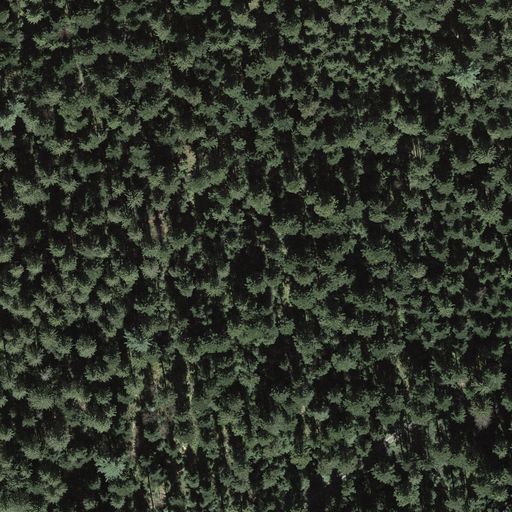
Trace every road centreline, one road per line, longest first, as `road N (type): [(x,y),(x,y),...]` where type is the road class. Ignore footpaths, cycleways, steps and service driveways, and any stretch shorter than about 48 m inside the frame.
road 1 (track): [(123,0),(106,128),(129,162),(351,163),(456,174),(490,190),(511,220)]
road 2 (track): [(297,511),(335,479),(511,367)]
